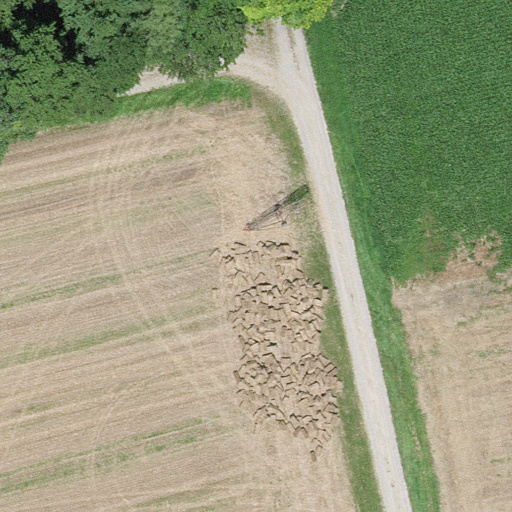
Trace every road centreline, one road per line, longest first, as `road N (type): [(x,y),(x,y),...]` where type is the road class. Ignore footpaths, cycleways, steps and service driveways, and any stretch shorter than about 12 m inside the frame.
road 1 (track): [(401,511),(300,62)]
road 2 (track): [(0,115),(300,62),(286,0)]
